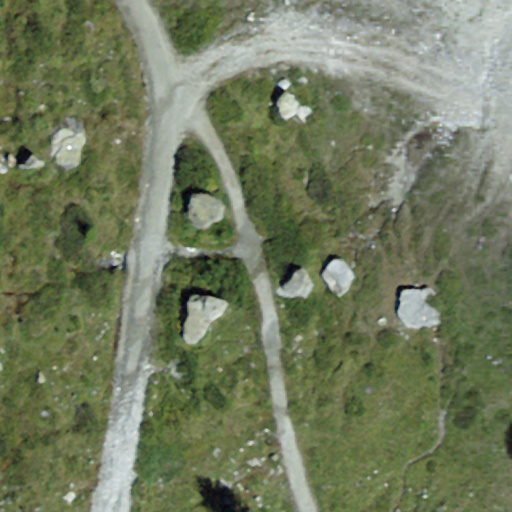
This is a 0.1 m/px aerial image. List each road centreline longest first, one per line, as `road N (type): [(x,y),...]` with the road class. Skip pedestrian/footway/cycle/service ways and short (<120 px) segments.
road 1 (track): [(307,511),(228,186),(160,55)]
road 2 (track): [(160,55),(162,145),(131,302),(109,511)]
